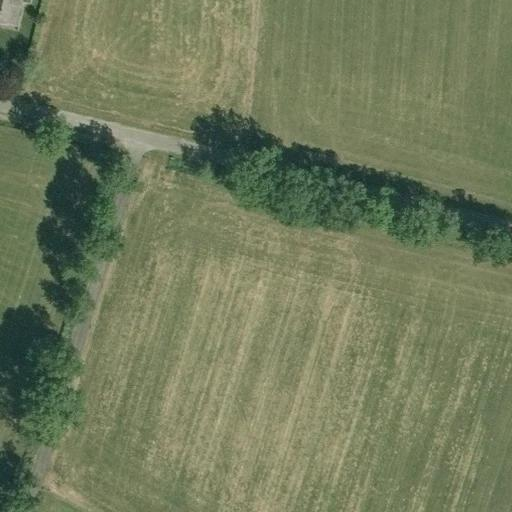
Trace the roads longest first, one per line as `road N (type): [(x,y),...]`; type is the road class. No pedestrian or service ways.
road 1 (unclassified): [(17,511),(138,138)]
road 2 (unclassified): [(511,230),(138,138)]
road 3 (unclassified): [(138,138),(0,103)]
